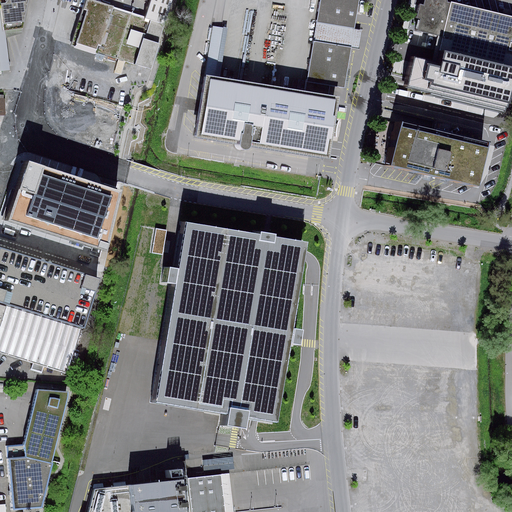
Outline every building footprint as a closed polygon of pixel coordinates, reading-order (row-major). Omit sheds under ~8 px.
[(0,0),(0,71),(10,70),(6,38),(22,33),(22,28),(23,28),(28,0),(0,0)] [(154,61),(166,21),(146,15),(93,0),(87,0),(75,45),(144,64),(145,59),(154,61)] [(150,0),(146,15),(166,21),(172,0),(150,0)] [(320,0),(306,91),(220,77),(227,29),(214,27),(196,138),(241,145),(241,147),(242,148),(244,149),(245,150),(247,150),(249,150),(251,148),(252,147),(331,160),(334,137),(338,138),(337,133),(337,129),(338,125),(340,121),(337,120),(340,106),(341,97),(328,95),(330,86),(345,88),(352,48),(359,49),(363,30),(355,29),(359,0),(320,0)] [(448,0),(425,0),(424,5),(421,4),(417,19),(421,19),(418,31),(442,37),(443,37),(439,51),(511,68),(511,16),(452,2),(451,3),(448,2),(448,0)] [(414,58),(407,87),(505,108),(511,85),(511,69),(439,51),(437,61),(414,58)] [(476,188),(487,144),(485,144),(399,123),(388,167),(476,188)] [(122,191),(29,161),(10,219),(109,249),(122,191)] [(308,244),(187,223),(179,270),(171,268),(169,283),(176,284),(156,403),(227,416),(225,427),(246,431),(249,417),(277,422),(308,244)] [(104,278),(0,245),(0,353),(10,356),(34,364),(32,369),(42,372),(44,367),(68,374),(82,329),(88,330),(104,278)] [(43,508),(70,393),(39,390),(25,445),(6,447),(12,511),(43,508)] [(235,469),(233,457),(203,461),(204,473),(235,469)] [(233,511),(229,474),(189,478),(189,475),(185,476),(184,469),(171,470),(173,480),(95,489),(89,511),(233,511)]
